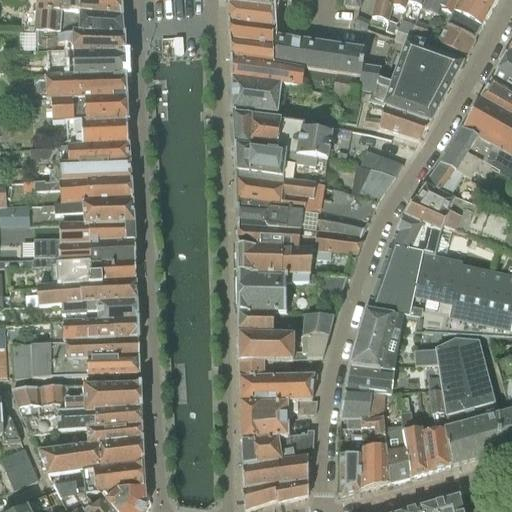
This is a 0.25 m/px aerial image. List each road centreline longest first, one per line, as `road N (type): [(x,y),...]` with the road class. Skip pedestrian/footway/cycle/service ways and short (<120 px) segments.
road 1 (residential): [(511,6),(386,212),(363,265),(323,420),(324,511)]
road 2 (residential): [(134,0),(160,511)]
road 3 (residential): [(227,511),(212,0)]
road 4 (residential): [(348,511),(511,470)]
